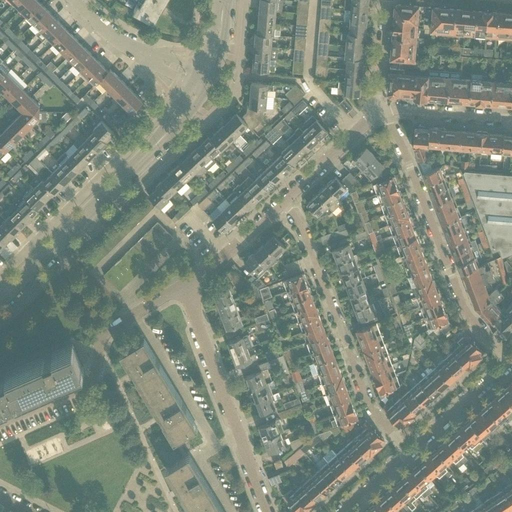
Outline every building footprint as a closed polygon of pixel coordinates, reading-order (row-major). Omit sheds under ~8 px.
[(15,0),(13,3),(20,10),(29,0),(15,0)] [(36,0),(29,0),(20,10),(26,17),(40,3),(36,0)] [(166,0),(131,0),(137,3),(133,10),(153,23),(160,12),(162,13),(163,11),(165,9),(162,8),(166,0)] [(259,0),(259,10),(276,11),(282,12),(282,0),(259,0)] [(320,0),(320,7),(331,8),(331,0),(320,0)] [(345,2),(344,9),(350,10),(367,11),(367,0),(346,0),(347,1),(345,2)] [(298,1),(297,13),(308,14),(309,2),(298,1)] [(40,3),(26,17),(33,23),(47,10),(40,3)] [(394,7),(394,16),(418,18),(420,18),(421,13),(418,13),(419,6),(397,5),(394,7)] [(320,7),(319,19),(330,20),(331,8),(320,7)] [(433,32),(442,33),(444,8),(433,8),(431,32),(433,32)] [(442,33),(452,33),(454,9),(444,8),(442,33)] [(452,33),(463,34),(465,10),(454,9),(452,33)] [(33,23),(40,30),(54,17),(47,10),(33,23)] [(259,10),(258,22),(275,23),(276,11),(259,10)] [(350,10),(349,22),(366,23),(367,11),(350,10)] [(463,34),(474,35),(476,11),(465,10),(463,34)] [(474,35),(485,36),(487,12),(476,11),(474,35)] [(485,36),(496,37),(498,13),(487,12),(485,36)] [(297,13),(296,25),(307,26),(308,14),(297,13)] [(496,37),(506,38),(508,14),(498,13),(496,37)] [(393,26),(417,28),(418,18),(394,16),(393,26)] [(40,30),(47,37),(60,23),(54,17),(40,30)] [(319,19),(318,31),(329,32),(330,20),(319,19)] [(255,33),(255,34),(274,35),(274,28),(280,29),(281,24),(275,23),(258,22),(257,33),(255,33)] [(349,22),(349,33),(365,35),(366,23),(349,22)] [(47,37),(54,44),(67,30),(60,23),(47,37)] [(296,25),(295,37),(306,38),(307,26),(296,25)] [(392,37),(416,39),(417,28),(393,26),(392,37)] [(54,44),(60,51),(74,37),(67,30),(54,44)] [(318,31),(317,43),(328,44),(329,32),(318,31)] [(346,39),(345,45),(362,47),(363,35),(365,35),(349,33),(346,33),(341,33),(341,39),(346,39)] [(255,34),(254,46),(271,47),(272,35),(274,36),(274,35),(255,34)] [(60,51),(67,57),(81,44),(74,37),(60,51)] [(295,37),(294,49),(305,50),(306,38),(295,37)] [(391,48),(415,50),(416,39),(392,37),(391,48)] [(21,40),(17,44),(19,45),(22,48),(26,45),(23,42),(21,40)] [(317,43),(317,55),(327,56),(328,44),(317,43)] [(67,57),(74,64),(88,51),(81,44),(67,57)] [(254,46),(253,58),(270,59),(276,59),(277,48),(271,47),(254,46)] [(346,46),(345,56),(347,56),(347,58),(361,59),(361,58),(362,47),(346,46)] [(16,47),(13,50),(18,56),(22,53),(16,47)] [(390,59),(404,60),(413,61),(415,61),(415,59),(414,59),(415,50),(391,48),(390,59)] [(294,49),(293,61),(304,62),(305,50),(294,49)] [(74,64),(81,71),(94,57),(88,51),(74,64)] [(35,53),(31,57),(32,59),(35,62),(39,58),(36,55),(35,53)] [(317,55),(316,67),(326,68),(327,56),(317,55)] [(26,56),(22,59),(29,67),(33,63),(26,56)] [(81,71),(88,78),(101,64),(94,57),(81,71)] [(270,59),(253,58),(252,70),(274,72),(275,65),(269,65),(270,59)] [(347,58),(346,70),(362,71),(363,59),(361,59),(347,58)] [(402,80),(401,94),(406,95),(406,97),(413,98),(415,74),(406,73),(407,67),(412,67),(413,61),(404,60),(403,69),(402,80)] [(304,62),(293,61),(292,73),(303,74),(304,62)] [(2,62),(0,63),(0,79),(6,73),(10,70),(2,62)] [(88,78),(94,84),(110,69),(108,71),(101,64),(88,78)] [(48,67),(44,71),(46,73),(49,76),(52,72),(49,69),(48,67)] [(326,68),(316,67),(315,79),(325,80),(326,68)] [(389,68),(388,79),(402,80),(403,69),(389,68)] [(99,81),(106,88),(118,77),(110,69),(94,84),(94,85),(99,81)] [(427,75),(425,99),(436,100),(438,70),(427,69),(427,75)] [(346,70),(345,81),(361,83),(362,71),(346,70)] [(438,70),(436,100),(447,101),(449,71),(438,70)] [(449,71),(447,101),(457,101),(459,77),(460,72),(449,71)] [(0,79),(0,89),(3,93),(14,81),(6,73),(0,79)] [(470,78),(468,102),(479,103),(481,74),(471,73),(470,78)] [(415,74),(413,98),(425,99),(427,75),(415,74)] [(481,75),(479,103),(490,104),(492,80),(488,80),(486,80),(486,75),(481,75)] [(106,88),(114,96),(126,85),(118,77),(106,88)] [(457,101),(468,102),(470,78),(459,77),(457,101)] [(388,79),(387,94),(389,96),(395,96),(397,94),(401,94),(402,80),(388,79)] [(490,104),(501,105),(503,81),(492,80),(490,104)] [(3,93),(11,101),(22,89),(14,81),(3,93)] [(338,87),(338,93),(360,95),(361,83),(345,81),(344,88),(338,87)] [(501,105),(511,106),(511,101),(511,81),(503,81),(501,105)] [(251,83),(250,95),(267,96),(267,90),(273,91),(274,85),(251,83)] [(114,96),(123,104),(134,93),(126,85),(114,96)] [(285,95),(289,99),(300,89),(295,85),(285,95)] [(66,86),(62,89),(67,94),(70,91),(71,90),(66,86)] [(11,101),(19,109),(31,97),(22,89),(11,101)] [(300,89),(289,99),(294,104),(304,94),(300,89)] [(134,93),(123,104),(131,113),(142,101),(134,93)] [(86,94),(82,97),(86,101),(90,105),(93,101),(89,97),(86,94)] [(250,95),(249,107),(263,108),(266,108),(267,96),(250,95)] [(19,109),(22,112),(23,112),(39,112),(39,105),(31,97),(19,109)] [(338,104),(346,113),(352,108),(343,99),(338,104)] [(293,108),(291,111),(295,115),(297,113),(298,114),(307,105),(302,100),(293,108)] [(283,108),(282,108),(285,111),(286,111),(286,110),(292,105),(289,102),(283,108)] [(246,112),(241,118),(240,118),(248,126),(252,130),(262,120),(263,108),(249,107),(247,107),(246,112)] [(85,108),(78,115),(81,118),(88,111),(85,108)] [(287,115),(284,117),(288,121),(292,116),(293,116),(293,117),(295,116),(295,115),(291,111),(290,111),(287,115)] [(22,112),(19,115),(31,126),(37,120),(39,122),(46,122),(46,112),(39,112),(23,112),(22,112)] [(236,113),(227,121),(239,134),(248,126),(240,118),(241,118),(236,113)] [(19,115),(11,123),(22,134),(31,126),(19,115)] [(308,119),(303,124),(307,128),(318,140),(327,131),(312,115),(308,119)] [(76,117),(69,123),(70,124),(73,127),(79,120),(76,117)] [(281,120),(274,127),(277,130),(284,124),(281,120)] [(101,121),(93,129),(94,131),(105,141),(113,133),(101,121)] [(227,121),(218,130),(230,142),(239,134),(227,121)] [(11,123),(3,131),(14,143),(22,134),(11,123)] [(428,146),(429,127),(417,126),(414,129),(414,131),(413,131),(412,137),(413,137),(413,145),(428,146)] [(268,133),(267,134),(270,137),(271,136),(271,135),(277,130),(274,127),(268,133)] [(294,131),(295,132),(310,148),(318,140),(307,128),(303,131),(299,127),(294,131)] [(440,128),(429,127),(428,146),(439,147),(440,128)] [(46,135),(43,138),(46,142),(50,138),(55,133),(50,128),(45,134),(46,135)] [(439,147),(449,147),(450,130),(444,130),(443,128),(440,128),(439,147)] [(209,136),(208,136),(220,149),(222,150),(230,142),(218,130),(210,138),(209,136)] [(449,147),(459,148),(461,131),(450,130),(449,147)] [(3,131),(0,134),(0,144),(6,151),(14,143),(3,131)] [(94,131),(86,139),(98,151),(106,142),(105,141),(94,131)] [(461,131),(459,148),(464,149),(464,152),(470,153),(470,152),(471,132),(461,131)] [(471,132),(470,152),(471,152),(473,154),(478,154),(480,153),(480,150),(482,132),(476,131),(475,132),(471,132)] [(286,140),(290,144),(301,156),(310,148),(295,132),(286,140)] [(480,150),(491,151),(492,134),(486,133),(485,132),(482,132),(480,150)] [(59,134),(52,140),(53,140),(56,143),(62,137),(59,134)] [(491,151),(501,152),(503,135),(492,134),(491,151)] [(507,152),(511,153),(511,139),(511,135),(508,135),(503,135),(501,152),(507,152)] [(208,136),(200,145),(211,157),(220,149),(208,136)] [(86,139),(77,148),(89,160),(98,151),(86,139)] [(257,139),(250,145),(252,148),(253,149),(260,142),(257,139)] [(46,147),(49,150),(56,143),(53,140),(52,140),(46,147)] [(266,141),(259,147),(262,150),(269,144),(266,141)] [(0,157),(5,163),(11,156),(6,151),(0,144),(0,157)] [(281,152),(282,154),(294,166),(292,164),(301,156),(290,144),(281,152)] [(200,145),(191,153),(206,169),(207,170),(216,162),(211,157),(200,145)] [(244,151),(243,152),(246,155),(253,149),(252,148),(250,145),(244,151)] [(427,156),(428,146),(413,145),(422,170),(429,168),(425,156),(426,156),(427,156)] [(253,153),(252,153),(255,156),(256,155),(258,154),(262,150),(259,147),(253,153)] [(77,148),(69,156),(81,168),(89,160),(77,148)] [(366,148),(350,162),(354,166),(356,163),(362,169),(374,157),(366,148)] [(42,150),(36,157),(39,160),(46,154),(42,150)] [(64,152),(56,161),(60,165),(72,176),(81,168),(69,156),(64,152)] [(191,153),(182,161),(194,173),(198,178),(206,169),(191,153)] [(282,154),(273,162),(285,174),(294,166),(282,154)] [(239,155),(232,162),(235,165),(242,158),(239,155)] [(35,157),(29,163),(38,173),(45,166),(39,160),(36,157),(35,157)] [(249,157),(242,163),(245,166),(252,160),(249,157)] [(374,157),(362,169),(370,178),(368,181),(369,184),(373,182),(379,179),(391,175),(379,162),(379,161),(380,161),(380,160),(380,159),(380,158),(379,158),(379,157),(378,157),(377,157),(376,157),(375,157),(375,158),(374,157)] [(438,159),(429,162),(430,163),(431,168),(440,164),(442,163),(443,163),(444,163),(442,158),(441,158),(439,159),(438,159)] [(182,161),(173,169),(185,182),(194,173),(182,161)] [(232,162),(225,168),(228,171),(235,165),(232,162)] [(273,162),(265,170),(276,182),(285,174),(273,162)] [(236,169),(235,170),(238,173),(239,172),(240,171),(245,166),(242,163),(236,169)] [(60,165),(52,174),(63,185),(72,176),(60,165)] [(433,169),(423,173),(427,183),(445,176),(443,170),(444,170),(442,165),(441,166),(433,169)] [(24,166),(17,172),(17,173),(21,176),(27,169),(24,166)] [(173,169),(165,178),(176,190),(185,182),(173,169)] [(265,170),(256,178),(267,191),(276,182),(265,170)] [(222,171),(215,178),(218,182),(225,175),(222,171)] [(511,174),(465,171),(463,172),(493,251),(494,250),(496,249),(501,248),(504,256),(511,252),(511,174)] [(17,172),(10,179),(11,179),(13,182),(14,183),(21,176),(17,173),(17,172)] [(231,173),(224,180),(227,183),(234,177),(231,173)] [(353,177),(349,173),(345,177),(353,186),(357,181),(353,177)] [(52,174),(43,182),(55,194),(63,185),(52,174)] [(249,176),(243,182),(259,199),(267,191),(256,178),(253,181),(249,176)] [(373,183),(377,194),(396,186),(395,182),(395,181),(394,178),(393,177),(392,176),(373,183)] [(445,176),(427,183),(431,193),(451,185),(449,181),(447,181),(445,176)] [(335,177),(326,186),(338,199),(347,190),(348,192),(356,189),(353,186),(345,177),(340,182),(335,177)] [(165,178),(156,186),(167,198),(176,190),(165,178)] [(215,178),(208,184),(211,188),(212,187),(214,185),(218,182),(215,178)] [(218,185),(217,186),(220,190),(221,189),(224,187),(227,183),(224,180),(218,185)] [(42,181),(34,189),(45,201),(53,193),(55,194),(43,182),(42,181)] [(233,189),(234,190),(250,207),(259,199),(243,182),(240,184),(239,183),(233,189)] [(8,184),(1,191),(5,194),(11,187),(12,187),(8,184)] [(29,185),(20,193),(22,195),(37,209),(45,201),(34,189),(29,184),(29,185)] [(451,185),(431,193),(435,203),(453,196),(455,195),(452,185),(451,185)] [(167,198),(156,186),(157,187),(148,196),(160,208),(169,199),(167,198)] [(326,186),(317,194),(327,205),(333,211),(342,202),(338,199),(326,186)] [(377,194),(381,205),(400,197),(400,196),(400,194),(399,191),(398,190),(396,186),(377,194)] [(204,188),(197,194),(200,198),(207,192),(204,188)] [(214,190),(207,196),(210,200),(217,193),(214,190)] [(225,199),(230,203),(241,215),(250,207),(234,190),(225,199)] [(354,203),(360,201),(356,191),(351,193),(354,203)] [(200,198),(197,194),(190,201),(193,205),(200,198)] [(327,205),(317,194),(307,204),(311,208),(310,210),(316,216),(318,214),(321,217),(327,214),(329,216),(333,214),(332,211),(333,211),(327,205)] [(22,195),(14,203),(30,219),(38,211),(37,209),(22,195)] [(198,205),(202,210),(211,201),(210,200),(207,196),(198,205)] [(435,203),(439,213),(457,206),(453,196),(435,203)] [(381,205),(385,215),(404,208),(403,203),(403,202),(402,198),(401,198),(400,197),(381,205)] [(151,210),(155,206),(147,198),(142,202),(151,210)] [(360,201),(354,203),(357,209),(364,207),(361,200),(360,201)] [(146,215),(151,210),(142,202),(138,206),(146,215)] [(14,203),(5,212),(9,216),(21,228),(30,219),(14,203)] [(230,203),(221,211),(232,223),(241,215),(230,203)] [(186,205),(180,211),(183,214),(190,208),(186,205)] [(142,219),(146,215),(138,206),(134,211),(142,219)] [(439,213),(442,223),(461,216),(457,206),(439,213)] [(385,215),(389,226),(408,218),(408,217),(408,215),(407,212),(406,211),(404,208),(385,215)] [(369,220),(365,210),(360,212),(364,222),(369,221),(369,220)] [(137,223),(142,219),(134,211),(129,215),(137,223)] [(180,211),(175,216),(178,219),(183,214),(180,211)] [(232,223),(221,211),(212,220),(223,232),(232,223)] [(461,216),(442,223),(446,233),(464,226),(468,224),(464,214),(461,216)] [(0,223),(1,224),(13,236),(21,228),(9,216),(5,220),(0,215),(0,223)] [(133,228),(137,223),(129,215),(125,219),(133,228)] [(389,226),(393,236),(412,228),(408,218),(389,226)] [(129,232),(133,228),(125,219),(121,224),(129,232)] [(369,221),(364,222),(368,233),(373,231),(369,221)] [(165,230),(157,222),(153,227),(160,234),(165,230)] [(339,230),(339,231),(350,227),(347,222),(337,225),(339,230)] [(1,224),(0,225),(0,240),(4,244),(13,236),(1,224)] [(124,236),(129,232),(121,224),(116,228),(124,236)] [(446,233),(450,243),(468,236),(464,226),(446,233)] [(153,227),(148,231),(156,239),(160,234),(153,227)] [(350,227),(339,231),(341,237),(352,233),(350,227)] [(120,241),(124,236),(116,228),(112,233),(120,241)] [(393,236),(397,246),(416,238),(412,228),(393,236)] [(168,242),(173,238),(165,230),(160,234),(168,242)] [(341,237),(339,230),(321,237),(324,243),(341,237)] [(148,231),(143,236),(151,244),(156,239),(148,231)] [(353,236),(352,236),(354,241),(355,241),(367,237),(365,231),(355,235),(353,236)] [(373,231),(368,233),(372,243),(373,242),(377,241),(373,231)] [(116,245),(120,241),(112,233),(107,237),(116,245)] [(163,247),(168,242),(160,234),(156,239),(163,247)] [(273,235),(263,245),(275,257),(285,248),(273,235)] [(143,236),(138,241),(146,249),(151,244),(143,236)] [(468,236),(450,243),(454,253),(476,244),(475,240),(470,241),(468,236)] [(111,249),(116,245),(107,237),(103,241),(111,249)] [(397,246),(401,256),(420,249),(416,238),(397,246)] [(159,252),(163,247),(156,239),(151,244),(159,252)] [(107,254),(111,249),(103,241),(99,246),(107,254)] [(138,241),(133,246),(141,254),(146,249),(138,241)] [(373,242),(372,243),(376,253),(377,253),(381,251),(377,241),(373,242)] [(333,250),(337,262),(354,255),(350,243),(333,250)] [(154,257),(159,252),(151,244),(146,249),(154,257)] [(476,244),(454,253),(458,263),(467,259),(476,256),(477,258),(481,256),(480,254),(478,249),(476,244)] [(263,245),(254,254),(265,266),(275,257),(263,245)] [(102,258),(107,254),(99,246),(94,250),(102,258)] [(133,246),(128,251),(136,259),(141,254),(133,246)] [(149,262),(154,257),(146,249),(141,254),(149,262)] [(401,256),(405,266),(424,259),(420,249),(401,256)] [(98,263),(102,258),(94,250),(90,254),(98,263)] [(128,251),(123,256),(131,263),(136,259),(128,251)] [(90,254),(86,259),(94,267),(98,263),(90,254)] [(144,266),(149,262),(141,254),(136,259),(144,266)] [(254,254),(244,263),(251,270),(254,274),(257,277),(258,277),(261,274),(259,272),(265,266),(254,254)] [(337,262),(342,273),(359,267),(354,255),(337,262)] [(123,256),(119,260),(126,268),(131,263),(123,256)] [(461,271),(461,272),(479,265),(479,264),(477,258),(476,256),(467,259),(458,263),(461,271)] [(500,257),(496,259),(504,288),(508,284),(500,257)] [(94,267),(86,259),(80,264),(88,272),(94,267)] [(139,271),(144,266),(136,259),(131,263),(139,271)] [(405,266),(409,276),(428,269),(424,259),(405,266)] [(119,260),(114,265),(122,273),(126,268),(119,260)] [(287,263),(285,265),(286,268),(287,269),(287,270),(288,270),(299,266),(297,260),(287,263)] [(474,306),(477,309),(490,298),(491,299),(500,292),(495,287),(490,292),(488,293),(488,291),(489,291),(488,289),(489,289),(492,286),(490,281),(494,280),(490,268),(487,262),(479,265),(461,272),(462,275),(463,275),(464,279),(468,289),(474,305),(474,306)] [(134,276),(139,271),(131,263),(126,268),(134,276)] [(114,265),(109,270),(117,278),(122,273),(114,265)] [(287,270),(283,272),(287,276),(301,271),(299,266),(288,270),(287,270)] [(342,273),(346,285),(363,278),(359,267),(342,273)] [(129,281),(134,276),(126,268),(122,273),(129,281)] [(409,276),(413,287),(432,279),(428,269),(409,276)] [(109,270),(104,275),(112,283),(117,278),(109,270)] [(385,273),(384,274),(387,284),(390,283),(392,282),(391,280),(388,272),(385,273)] [(125,286),(129,281),(122,273),(117,278),(125,286)] [(283,280),(287,291),(307,283),(305,279),(306,278),(305,274),(303,274),(303,273),(283,280)] [(252,275),(248,279),(249,280),(257,288),(263,286),(266,285),(258,277),(257,277),(254,274),(252,275)] [(112,283),(120,291),(125,286),(117,278),(112,283)] [(346,285),(351,296),(367,290),(363,278),(346,285)] [(413,287),(417,297),(436,290),(434,286),(435,284),(434,281),(432,280),(432,279),(413,287)] [(249,280),(245,284),(252,292),(258,290),(257,288),(249,280)] [(287,291),(291,301),(311,293),(310,292),(311,291),(310,288),(308,287),(307,283),(287,291)] [(213,294),(218,306),(234,299),(232,293),(235,292),(233,286),(213,294)] [(258,290),(252,292),(255,300),(261,298),(258,290)] [(372,293),(369,294),(367,290),(351,296),(355,308),(375,300),(372,293)] [(417,297),(421,307),(440,300),(440,299),(440,297),(439,294),(438,294),(436,290),(417,297)] [(488,322),(489,323),(500,313),(501,310),(496,306),(497,305),(494,302),(496,300),(498,302),(504,296),(500,292),(491,299),(490,298),(477,309),(480,313),(481,313),(489,322),(488,322)] [(291,301),(295,311),(315,304),(313,300),(314,298),(312,295),(311,295),(311,293),(291,301)] [(394,296),(393,296),(396,305),(398,305),(398,304),(401,303),(398,295),(394,296)] [(218,306),(222,317),(238,311),(234,299),(218,306)] [(382,310),(378,299),(375,300),(355,308),(359,320),(361,319),(363,325),(386,316),(383,310),(382,310)] [(270,300),(265,302),(268,310),(273,307),(270,300)] [(421,307),(424,317),(444,310),(442,306),(443,305),(442,302),(440,301),(440,300),(421,307)] [(295,311),(299,321),(319,314),(318,313),(319,312),(317,308),(316,308),(315,304),(295,311)] [(269,311),(272,319),(278,316),(275,309),(269,311)] [(444,310),(424,317),(428,328),(448,320),(447,319),(448,318),(447,315),(446,314),(444,310)] [(511,327),(511,326),(511,324),(511,315),(508,312),(505,315),(501,310),(500,313),(489,323),(496,331),(497,330),(500,335),(503,335),(511,327)] [(238,311),(222,317),(226,329),(246,321),(244,316),(241,317),(238,311)] [(254,318),(257,324),(268,319),(266,313),(254,318)] [(405,313),(399,315),(403,325),(409,322),(405,313)] [(299,321),(303,332),(322,324),(319,314),(299,321)] [(268,319),(257,324),(259,330),(271,326),(268,319)] [(357,330),(361,341),(380,333),(376,322),(357,330)] [(453,326),(449,322),(438,326),(445,334),(453,326)] [(303,332),(307,342),(326,334),(322,324),(303,332)] [(361,341),(365,351),(384,343),(380,333),(361,341)] [(420,333),(415,338),(420,345),(426,340),(420,333)] [(458,340),(457,341),(460,344),(475,361),(481,355),(480,354),(483,352),(466,333),(462,337),(458,340)] [(252,346),(247,334),(227,342),(232,354),(247,348),(252,346)] [(307,342),(310,352),(330,345),(326,334),(307,342)] [(420,345),(415,338),(414,339),(413,342),(420,350),(428,343),(426,340),(420,345)] [(162,416),(176,439),(196,427),(142,339),(122,351),(136,374),(162,416)] [(367,357),(369,361),(388,354),(384,343),(365,351),(365,352),(365,354),(366,357),(367,357)] [(460,344),(452,352),(466,368),(466,367),(469,364),(470,365),(475,361),(460,344)] [(0,377),(0,402),(5,400),(82,366),(73,345),(0,377)] [(310,352),(314,363),(334,355),(330,345),(310,352)] [(247,348),(232,354),(236,366),(257,359),(255,354),(250,356),(247,348)] [(279,348),(266,353),(268,361),(275,358),(282,355),(279,348)] [(290,351),(284,354),(287,361),(293,359),(290,351)] [(452,352),(443,359),(458,375),(461,372),(462,372),(466,369),(466,368),(452,352)] [(372,371),(373,371),(392,364),(388,354),(369,361),(370,365),(370,367),(371,370),(372,371)] [(275,358),(283,376),(289,374),(282,355),(275,358)] [(309,365),(313,375),(338,365),(334,355),(314,363),(309,365)] [(443,359),(435,367),(449,382),(453,379),(454,379),(458,376),(458,375),(443,359)] [(247,376),(251,388),(266,383),(266,382),(272,380),(267,368),(271,367),(268,361),(257,365),(259,371),(247,376)] [(375,378),(377,382),(396,374),(392,364),(373,371),(373,373),(372,374),(374,377),(375,378)] [(338,365),(318,373),(322,383),(342,376),(338,365)] [(435,367),(427,374),(441,390),(444,386),(446,386),(449,383),(449,382),(435,367)] [(423,377),(418,381),(432,397),(433,396),(434,397),(438,394),(438,392),(441,390),(427,374),(421,368),(417,371),(423,377)] [(298,369),(291,372),(295,382),(301,380),(302,379),(298,369)] [(396,374),(377,382),(378,386),(378,387),(379,390),(380,391),(381,392),(388,389),(390,389),(394,387),(400,385),(396,374)] [(322,383),(326,393),(346,386),(344,382),(345,382),(343,376),(343,377),(342,376),(322,383)] [(301,380),(295,382),(297,389),(304,387),(301,380)] [(418,381),(410,389),(424,404),(426,404),(430,401),(430,399),(432,397),(418,381)] [(266,383),(251,388),(256,400),(271,395),(271,394),(269,390),(269,389),(266,383)] [(511,385),(511,384),(502,392),(511,402),(511,385)] [(326,393),(330,404),(350,396),(349,395),(350,394),(349,391),(347,390),(346,386),(326,393)] [(410,389),(402,396),(416,412),(416,411),(418,411),(421,408),(421,407),(424,404),(410,389)] [(300,392),(299,392),(303,402),(311,399),(310,397),(308,398),(304,390),(303,390),(301,391),(300,391),(300,392)] [(511,418),(511,402),(502,392),(494,399),(509,416),(511,419),(511,418)] [(271,395),(256,400),(261,413),(282,405),(280,399),(273,401),(271,395)] [(330,404),(334,414),(354,406),(352,403),(353,401),(352,398),(350,397),(350,396),(330,404)] [(402,396),(393,404),(408,420),(414,415),(413,414),(416,412),(402,396)] [(283,404),(285,410),(301,404),(298,398),(283,404)] [(506,419),(509,416),(494,399),(486,406),(501,423),(506,419)] [(301,404),(285,410),(286,410),(279,413),(281,419),(303,410),(301,404)] [(306,407),(305,408),(307,412),(308,412),(315,409),(313,404),(308,406),(306,407)] [(408,420),(393,404),(389,408),(386,404),(382,408),(399,427),(402,424),(403,425),(408,420)] [(354,406),(334,414),(336,419),(331,420),(333,426),(358,417),(357,416),(358,414),(357,411),(355,411),(354,406)] [(497,427),(501,423),(486,406),(478,414),(493,431),(497,427)] [(478,414),(470,421),(485,438),(488,435),(489,433),(490,434),(493,431),(478,414)] [(269,423),(260,427),(262,432),(260,433),(263,439),(280,433),(281,433),(284,431),(279,419),(269,423)] [(465,424),(461,428),(479,449),(484,445),(480,441),(485,438),(470,421),(468,420),(465,423),(465,424)] [(366,428),(361,432),(376,448),(382,443),(381,443),(384,440),(367,421),(363,424),(366,428)] [(352,422),(340,426),(346,433),(355,425),(352,422)] [(338,427),(330,430),(335,436),(341,431),(338,427)] [(476,452),(479,449),(461,428),(459,430),(457,430),(454,433),(454,434),(453,435),(465,448),(468,445),(469,446),(470,445),(476,452)] [(324,432),(318,434),(323,440),(328,436),(324,432)] [(361,432),(353,439),(367,455),(370,453),(376,448),(361,432)] [(280,433),(263,439),(265,446),(267,445),(269,451),(278,448),(285,445),(287,444),(285,438),(283,439),(281,433),(280,433)] [(461,452),(465,448),(453,435),(452,435),(449,438),(449,439),(445,443),(463,463),(467,459),(462,453),(461,452)] [(290,442),(293,450),(293,451),(295,449),(305,440),(304,437),(290,442)] [(314,437),(309,441),(313,445),(318,441),(314,437)] [(353,439),(345,447),(359,463),(362,460),(363,460),(367,457),(367,455),(353,439)] [(309,441),(304,445),(308,450),(313,445),(309,441)] [(460,466),(463,463),(445,443),(442,445),(441,445),(438,447),(438,449),(437,450),(436,450),(448,463),(452,459),(453,461),(454,460),(460,466)] [(345,447),(336,454),(350,470),(353,467),(355,467),(358,464),(358,463),(359,463),(345,447)] [(300,448),(292,455),(296,460),(305,453),(300,448)] [(323,457),(328,462),(342,477),(345,475),(347,475),(350,472),(350,470),(336,454),(332,449),(323,457)] [(445,466),(448,463),(436,450),(435,449),(432,452),(432,454),(428,457),(447,478),(451,474),(445,468),(446,467),(445,466)] [(506,452),(501,456),(504,461),(509,457),(506,452)] [(292,455),(285,460),(289,466),(296,460),(292,455)] [(194,511),(221,511),(188,456),(168,468),(181,490),(194,511)] [(501,456),(492,462),(495,466),(496,467),(504,461),(501,456)] [(443,481),(447,478),(428,457),(426,460),(424,459),(419,464),(418,465),(430,479),(431,478),(436,474),(437,475),(437,474),(443,481)] [(280,460),(274,463),(276,468),(283,466),(280,460)] [(501,466),(504,470),(511,464),(508,460),(501,466)] [(328,462),(320,469),(334,485),(335,485),(339,482),(339,480),(342,477),(328,462)] [(492,464),(484,470),(487,473),(494,467),(492,464)] [(435,483),(430,479),(418,465),(413,469),(414,471),(410,474),(428,494),(432,491),(429,488),(435,483)] [(285,467),(276,471),(280,476),(288,473),(285,467)] [(320,469),(311,477),(325,492),(327,492),(330,489),(330,488),(334,485),(320,469)] [(280,476),(276,471),(268,474),(270,480),(280,476)] [(403,480),(401,481),(416,498),(420,494),(424,498),(428,494),(410,474),(407,476),(406,476),(402,479),(403,480)] [(311,477),(303,484),(317,500),(319,500),(322,497),(322,495),(325,492),(311,477)] [(412,501),(416,498),(401,481),(401,482),(400,481),(397,484),(397,485),(393,489),(412,509),(415,506),(412,501)] [(464,481),(458,486),(462,491),(468,486),(466,484),(464,481)] [(511,483),(503,489),(511,503),(511,483)] [(303,484),(294,492),(309,508),(315,503),(314,502),(317,500),(303,484)] [(477,484),(473,487),(477,492),(477,493),(481,490),(477,484)] [(305,511),(309,508),(294,492),(292,489),(287,494),(286,493),(283,496),(297,511),(305,511)] [(386,495),(385,496),(396,509),(400,505),(401,507),(402,506),(407,511),(408,511),(412,509),(393,489),(391,491),(389,491),(386,494),(386,495)] [(511,503),(503,489),(493,496),(504,511),(511,511),(511,503)] [(381,500),(377,503),(384,511),(392,511),(393,511),(396,509),(385,496),(384,496),(380,499),(381,500)] [(504,511),(493,496),(484,502),(490,511),(504,511)] [(450,505),(450,506),(453,509),(458,505),(457,503),(456,501),(451,505),(450,505)] [(490,511),(484,502),(474,508),(476,511),(490,511)] [(370,509),(369,510),(370,511),(384,511),(377,503),(374,506),(373,505),(370,508),(370,509)]
